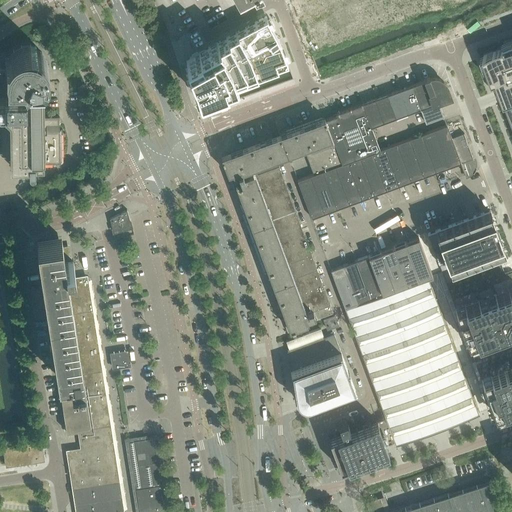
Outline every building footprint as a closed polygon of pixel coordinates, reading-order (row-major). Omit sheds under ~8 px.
[(190,57),(186,59),(194,78),(200,97),(204,95),(257,76),(288,64),(287,61),(284,54),(282,49),(279,39),(266,16),(216,43),(210,46),(190,57)] [(5,69),(0,68),(0,114),(3,115),(5,115),(9,119),(9,127),(12,127),(13,165),(29,165),(29,170),(29,171),(29,172),(30,172),(30,173),(31,173),(32,173),(33,173),(34,172),(35,171),(35,170),(35,163),(42,163),(62,162),(62,132),(62,129),(60,129),(59,116),(42,117),(41,95),(43,95),(43,80),(39,80),(39,76),(42,76),(41,76),(41,72),(48,75),(48,69),(48,66),(48,65),(48,63),(47,61),(47,59),(46,57),(45,55),(44,54),(43,53),(42,52),(41,51),(40,49),(37,48),(35,46),(36,44),(30,44),(29,44),(26,44),(25,44),(24,44),(21,45),(20,46),(17,47),(15,48),(13,49),(12,51),(11,52),(10,53),(9,54),(8,55),(7,57),(5,56),(5,62),(5,63),(5,64),(5,65),(5,66),(5,67),(5,69)] [(511,45),(505,48),(504,46),(503,47),(504,49),(484,56),(484,57),(486,56),(490,67),(488,68),(493,81),(497,80),(499,86),(505,102),(511,98),(511,45)] [(429,76),(424,78),(431,98),(437,96),(438,101),(450,96),(450,95),(447,86),(446,85),(445,83),(445,82),(444,81),(442,80),(441,79),(439,78),(437,78),(436,77),(434,77),(432,77),(430,78),(429,76)] [(412,84),(421,107),(420,108),(425,122),(444,115),(438,101),(437,96),(431,98),(424,78),(424,80),(412,84)] [(412,84),(400,89),(408,112),(420,108),(421,107),(412,84)] [(400,89),(387,94),(396,117),(408,112),(400,89)] [(387,94),(375,98),(383,121),(396,117),(387,94)] [(375,98),(363,103),(371,126),(383,121),(375,98)] [(337,112),(338,114),(326,118),(325,118),(342,163),(347,161),(360,156),(372,152),(380,149),(371,126),(363,103),(337,112)] [(236,181),(236,182),(277,294),(290,329),(293,328),(295,327),(316,319),(316,318),(315,316),(332,309),(279,166),(257,174),(257,173),(255,167),(255,166),(242,171),(242,170),(241,170),(240,168),(282,152),(287,151),(288,153),(288,152),(293,150),(294,151),(304,147),(314,173),(323,170),(335,166),(342,163),(325,118),(324,117),(276,135),(222,155),(228,172),(231,170),(232,171),(236,181)] [(447,124),(434,129),(448,167),(460,162),(452,138),(447,124)] [(434,129),(422,133),(436,171),(448,167),(434,129)] [(422,133),(409,138),(423,176),(436,171),(422,133)] [(464,134),(452,138),(460,162),(465,175),(466,175),(467,174),(468,174),(469,173),(470,172),(471,172),(471,171),(472,170),(473,169),(473,168),(474,167),(474,166),(474,165),(474,164),(474,163),(474,162),(474,161),(474,160),(474,159),(464,134)] [(409,138),(397,143),(411,180),(423,176),(409,138)] [(397,143),(385,147),(399,185),(411,180),(397,143)] [(380,149),(372,152),(386,190),(399,185),(385,147),(380,149)] [(372,152),(360,156),(374,194),(386,190),(372,152)] [(360,156),(347,161),(362,199),(374,194),(360,156)] [(342,163),(335,166),(349,203),(362,199),(347,161),(342,163)] [(335,166),(323,170),(337,208),(349,203),(335,166)] [(314,173),(310,175),(324,213),(337,208),(323,170),(314,173)] [(310,175),(298,179),(312,217),(324,213),(310,175)] [(126,228),(126,227),(131,225),(127,209),(110,218),(113,231),(125,228),(126,228)] [(490,210),(428,233),(439,264),(447,261),(450,268),(505,248),(499,233),(490,210)] [(85,277),(68,280),(66,267),(69,267),(74,267),(73,259),(70,259),(67,245),(70,245),(70,244),(63,246),(62,237),(37,240),(37,241),(57,372),(58,377),(60,376),(60,377),(62,377),(62,376),(62,377),(65,376),(70,375),(71,380),(71,382),(65,383),(65,385),(59,386),(66,431),(78,429),(80,447),(69,449),(78,511),(121,511),(91,320),(85,277)] [(418,237),(405,241),(419,279),(428,276),(432,275),(418,237)] [(405,241),(393,246),(407,284),(419,279),(405,241)] [(393,246),(381,250),(395,288),(407,284),(393,246)] [(381,250),(368,255),(382,293),(395,288),(381,250)] [(368,255),(356,260),(370,297),(382,293),(368,255)] [(356,260),(344,264),(358,302),(370,297),(356,260)] [(344,264),(331,269),(345,307),(358,302),(344,264)] [(352,325),(385,416),(386,417),(394,441),(395,443),(479,413),(429,277),(428,276),(419,279),(407,284),(395,288),(382,293),(370,297),(358,302),(345,307),(345,308),(346,308),(352,325)] [(511,286),(455,308),(456,309),(468,341),(468,342),(511,325),(511,286)] [(325,317),(325,318),(323,318),(327,328),(338,324),(335,314),(326,317),(326,316),(325,317)] [(291,370),(295,397),(296,396),(296,397),(296,398),(297,400),(298,401),(299,402),(300,403),(301,404),(302,405),(304,405),(305,405),(307,405),(308,405),(310,405),(311,406),(355,389),(349,372),(347,373),(345,369),(348,368),(341,351),(334,332),(324,336),(321,327),(286,341),(291,370)] [(128,362),(129,365),(131,365),(128,348),(109,352),(112,368),(114,368),(114,361),(112,354),(119,354),(127,351),(128,362)] [(114,361),(114,368),(119,366),(129,365),(128,362),(127,351),(119,354),(112,354),(114,361)] [(511,368),(482,380),(490,402),(494,412),(494,413),(495,413),(496,413),(511,406),(511,368)] [(346,418),(338,421),(343,433),(329,438),(341,469),(388,451),(386,444),(394,441),(386,417),(350,430),(346,418)] [(146,438),(146,434),(124,438),(136,511),(151,511),(152,511),(144,511),(139,511),(138,501),(137,494),(136,488),(148,487),(148,486),(154,485),(161,484),(157,462),(150,463),(138,464),(137,458),(136,452),(135,440),(146,438)] [(135,440),(136,452),(137,458),(138,464),(150,463),(157,462),(163,461),(159,436),(146,438),(135,440)] [(44,458),(43,449),(41,438),(2,444),(6,464),(44,458)] [(390,511),(501,511),(491,479),(391,511),(390,511)] [(136,488),(137,494),(138,501),(139,511),(144,511),(152,511),(164,509),(161,484),(155,485),(154,485),(148,486),(148,487),(136,488)] [(383,506),(385,511),(390,511),(391,511),(386,496),(364,504),(367,511),(374,511),(373,509),(383,506)]
